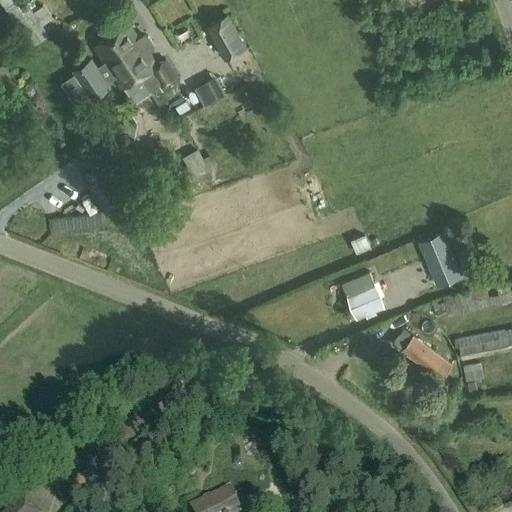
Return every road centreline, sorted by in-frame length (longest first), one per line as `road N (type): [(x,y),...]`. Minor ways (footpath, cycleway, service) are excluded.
road 1 (unclassified): [(447,511),(399,442),(307,373),(0,243)]
road 2 (track): [(79,511),(204,380),(234,337)]
